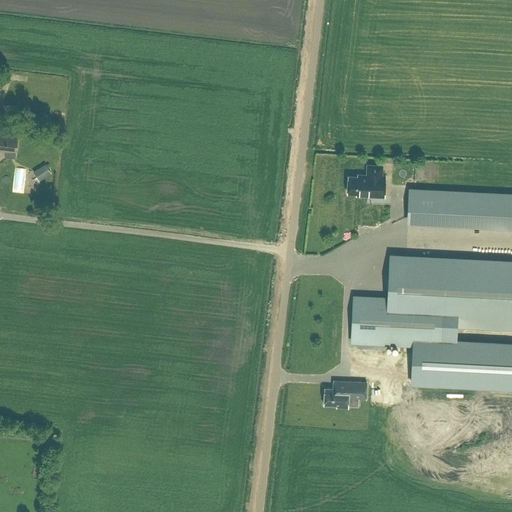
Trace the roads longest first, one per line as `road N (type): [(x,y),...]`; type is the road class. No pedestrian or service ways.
road 1 (unclassified): [(288,253),(0,218)]
road 2 (unclassified): [(258,511),(288,253)]
road 3 (unclassified): [(288,253),(318,0)]
